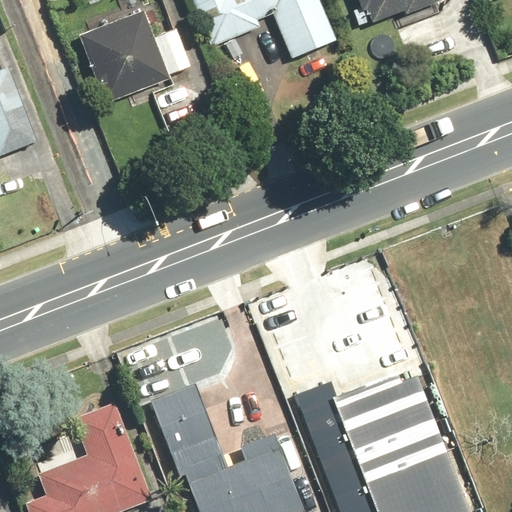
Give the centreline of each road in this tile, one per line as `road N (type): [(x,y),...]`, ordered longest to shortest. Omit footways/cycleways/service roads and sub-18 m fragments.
road 1 (primary): [(511,126),(0,325)]
road 2 (unknown): [(131,273),(11,0)]
